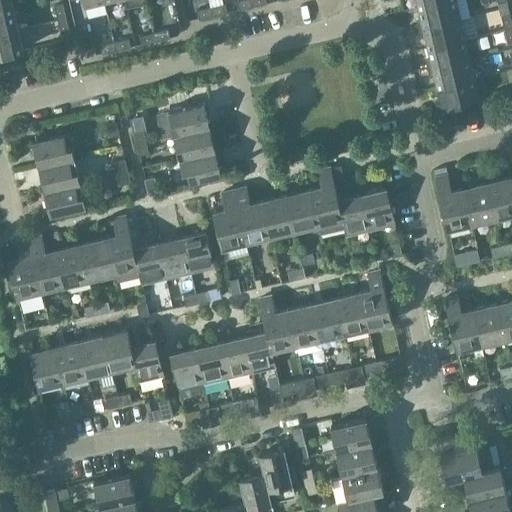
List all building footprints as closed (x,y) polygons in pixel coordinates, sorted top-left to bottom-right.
[(11,0),(0,0),(0,12),(14,9),(11,0)] [(253,6),(251,0),(238,0),(236,1),(238,9),(253,6)] [(455,0),(446,0),(419,6),(422,17),(417,18),(419,27),(460,18),(455,0)] [(58,20),(66,18),(63,3),(54,5),(58,20)] [(211,7),(213,15),(227,12),(225,3),(211,7)] [(213,15),(211,7),(197,10),(199,19),(213,15)] [(14,9),(0,12),(0,33),(18,29),(14,9)] [(504,29),(511,26),(511,23),(509,12),(501,14),(504,29)] [(66,18),(58,20),(61,34),(70,32),(66,18)] [(460,18),(419,27),(421,36),(426,35),(428,46),(465,38),(460,18)] [(18,29),(0,33),(0,54),(23,49),(18,29)] [(154,32),(156,41),(170,37),(168,29),(154,32)] [(156,41),(154,32),(140,35),(142,44),(156,41)] [(114,41),(116,50),(130,47),(128,38),(114,41)] [(465,38),(428,46),(431,57),(426,58),(428,67),(469,57),(465,38)] [(116,50),(114,41),(100,45),(102,53),(116,50)] [(438,86),(474,77),(469,57),(428,67),(430,76),(435,75),(438,86)] [(474,77),(438,86),(440,97),(436,98),(438,108),(479,98),(474,77)] [(175,134),(209,126),(203,102),(170,110),(175,134)] [(450,115),(454,130),(467,127),(463,112),(450,115)] [(143,115),(131,118),(131,119),(134,131),(143,128),(146,128),(143,115)] [(119,134),(118,130),(117,122),(107,124),(110,136),(119,134)] [(181,158),(215,150),(209,126),(175,134),(181,158)] [(136,142),(146,140),(143,128),(134,131),(136,142)] [(40,166),(74,158),(68,133),(34,141),(40,166)] [(146,140),(136,142),(139,155),(149,152),(146,140)] [(181,158),(187,182),(220,174),(215,150),(181,158)] [(46,190),(79,182),(74,158),(40,166),(46,190)] [(118,172),(127,170),(128,170),(125,158),(115,160),(118,172)] [(340,164),(331,167),(334,179),(343,177),(340,164)] [(331,167),(318,170),(322,186),(310,189),(318,223),(342,217),(338,200),(334,179),(331,167)] [(128,170),(127,170),(118,172),(121,184),(131,182),(128,170)] [(463,187),(452,190),(448,174),(435,177),(447,227),(471,221),(463,187)] [(155,176),(145,179),(148,191),(158,189),(155,176)] [(511,211),(511,177),(511,176),(488,182),(495,215),(511,211)] [(46,190),(51,214),(85,206),(79,182),(46,190)] [(463,187),(471,221),(495,215),(488,182),(463,187)] [(270,234),(262,200),(251,203),(247,187),(234,190),(246,240),(270,234)] [(387,188),(363,194),(370,228),(395,222),(387,188)] [(318,223),(310,189),(286,195),(294,228),(318,223)] [(234,190),(222,193),(226,209),(214,212),(222,246),(246,240),(234,190)] [(370,228),(363,194),(338,200),(342,217),(346,233),(370,228)] [(294,228),(286,195),(262,200),(270,234),(294,228)] [(113,271),(138,265),(134,248),(126,215),(114,218),(118,235),(106,237),(113,271)] [(206,231),(182,237),(190,270),(214,265),(206,231)] [(42,235),(30,238),(41,288),(65,283),(58,249),(46,252),(42,235)] [(113,271),(106,237),(82,243),(89,277),(113,271)] [(190,270),(182,237),(158,242),(166,276),(190,270)] [(17,294),(41,288),(30,238),(17,241),(21,258),(9,260),(17,294)] [(166,276),(158,242),(134,248),(138,265),(142,282),(166,276)] [(389,244),(392,256),(402,254),(399,242),(389,244)] [(511,242),(503,244),(505,254),(511,252),(511,242)] [(58,249),(65,283),(89,277),(82,243),(58,249)] [(505,254),(503,244),(490,247),(492,257),(505,254)] [(300,255),(303,265),(315,262),(312,252),(300,255)] [(304,266),(288,270),(290,280),(306,276),(304,266)] [(368,325),(392,320),(380,270),(368,273),(372,289),(360,292),(368,325)] [(238,279),(230,281),(233,293),(241,291),(238,279)] [(195,293),(198,302),(210,300),(207,290),(195,293)] [(368,325),(360,292),(336,297),(344,331),(368,325)] [(198,302),(195,293),(183,295),(186,305),(198,302)] [(288,309),(276,311),(272,295),(259,298),(267,331),(271,348),(295,342),(288,309)] [(473,308),(461,311),(457,295),(445,298),(457,348),(481,342),(473,308)] [(344,331),(336,297),(312,303),(320,337),(344,331)] [(511,299),(497,303),(505,336),(511,334),(511,299)] [(96,303),(98,313),(110,310),(108,300),(96,303)] [(147,301),(137,304),(140,316),(149,314),(147,301)] [(98,313),(96,303),(84,306),(86,316),(98,313)] [(288,309),(295,342),(320,337),(312,303),(288,309)] [(473,308),(481,342),(505,336),(497,303),(473,308)] [(103,334),(111,368),(135,363),(131,345),(128,329),(103,334)] [(275,364),(271,348),(267,331),(243,336),(251,370),(275,364)] [(79,340),(87,374),(111,368),(103,334),(79,340)] [(251,370),(243,336),(219,342),(227,376),(251,370)] [(55,346),(63,380),(87,374),(79,340),(55,346)] [(135,363),(139,379),(163,373),(156,340),(131,345),(135,363)] [(227,376),(219,342),(195,348),(203,381),(227,376)] [(55,346),(31,352),(39,385),(63,380),(55,346)] [(195,348),(171,353),(179,387),(203,381),(195,348)] [(376,361),(366,363),(369,375),(379,373),(376,361)] [(499,368),(502,378),(511,375),(511,366),(511,365),(499,368)] [(326,366),(317,368),(318,374),(328,372),(326,366)] [(328,372),(331,384),(340,382),(338,370),(328,372)] [(331,384),(328,372),(318,374),(321,387),(331,384)] [(281,389),(271,392),(274,404),(284,402),(281,389)] [(118,395),(120,405),(132,402),(130,392),(118,395)] [(120,405),(118,395),(106,398),(108,408),(120,405)] [(233,401),(236,413),(245,411),(242,399),(233,401)] [(236,413),(233,401),(223,403),(226,415),(236,413)] [(69,406),(72,416),(84,413),(81,403),(69,406)] [(72,416),(69,406),(57,409),(60,419),(72,416)] [(159,408),(147,411),(149,421),(161,418),(159,408)] [(194,410),(185,412),(187,424),(197,422),(194,410)] [(337,449),(371,441),(365,417),(332,425),(337,449)] [(494,466),(486,434),(455,442),(457,451),(440,455),(446,479),(464,475),(464,474),(482,470),(482,469),(494,466)] [(343,473),(377,465),(371,441),(337,449),(343,473)] [(305,444),(296,446),(298,458),(308,456),(305,444)] [(295,494),(284,448),(260,454),(265,473),(271,499),(295,494)] [(377,465),(343,473),(333,475),(339,499),(373,491),(382,489),(377,465)] [(464,474),(464,475),(469,496),(506,488),(500,465),(494,466),(482,469),(482,470),(464,474)] [(304,482),(314,480),(311,468),(301,470),(304,482)] [(101,504),(135,496),(129,472),(96,480),(101,504)] [(248,511),(272,506),(271,499),(265,473),(240,478),(246,502),(248,511)] [(314,480),(304,482),(307,494),(317,492),(314,480)] [(67,487),(45,492),(49,511),(59,511),(57,500),(70,497),(67,487)] [(469,496),(472,511),(501,511),(511,510),(506,488),(469,496)] [(342,511),(377,511),(373,491),(339,499),(342,511)] [(138,511),(135,496),(101,504),(103,511),(138,511)] [(222,508),(222,511),(248,511),(246,502),(222,508)]
